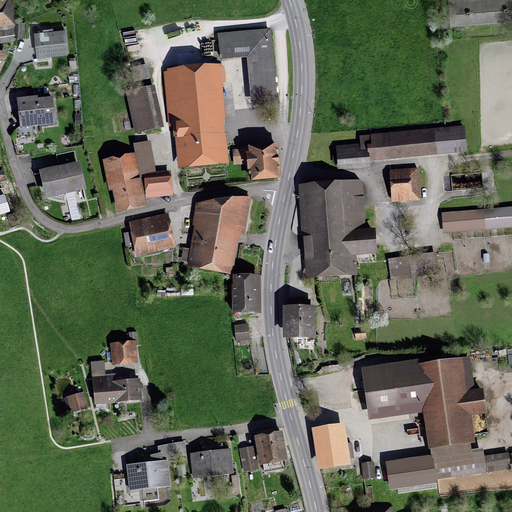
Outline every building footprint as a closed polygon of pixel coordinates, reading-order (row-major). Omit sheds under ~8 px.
[(0,0),(0,19),(14,17),(11,0),(0,0)] [(511,0),(451,0),(454,29),(511,23),(511,0)] [(14,36),(23,36),(23,22),(15,22),(14,36)] [(9,30),(0,31),(0,40),(11,39),(9,30)] [(69,31),(38,35),(40,60),(72,56),(69,31)] [(275,31),(221,36),(224,64),(252,62),(256,110),(282,107),(275,31)] [(141,39),(128,41),(129,49),(142,47),(141,39)] [(146,65),(131,68),(134,82),(149,78),(146,65)] [(223,69),(165,74),(169,129),(179,129),(182,172),(231,168),(223,69)] [(156,88),(128,94),(137,136),(165,130),(156,88)] [(57,99),(20,104),(24,132),(60,127),(57,99)] [(380,135),(383,158),(465,150),(463,127),(380,135)] [(383,158),(380,135),(361,137),(361,143),(335,146),(337,171),(372,168),(371,159),(383,158)] [(136,153),(141,176),(157,172),(150,141),(134,144),(136,153)] [(275,146),(247,149),(250,177),(278,175),(275,146)] [(244,149),(232,151),(234,167),(246,166),(244,149)] [(141,176),(136,153),(103,160),(110,192),(114,191),(118,211),(147,205),(141,176)] [(80,161),(39,170),(45,197),(86,188),(80,161)] [(420,170),(392,173),(395,205),(422,203),(420,170)] [(171,176),(145,179),(146,197),(173,195),(171,176)] [(364,183),(301,188),(309,282),(360,278),(358,259),(382,257),(380,230),(368,231),(364,183)] [(0,214),(10,211),(5,193),(0,194),(0,214)] [(213,199),(196,203),(193,224),(195,225),(188,266),(232,273),(238,233),(244,234),(250,195),(233,196),(213,199)] [(511,209),(444,215),(446,236),(511,230),(511,209)] [(172,216),(131,224),(139,259),(179,251),(172,216)] [(130,232),(122,234),(125,249),(133,247),(130,232)] [(435,255),(389,260),(391,280),(437,275),(435,255)] [(256,277),(231,277),(231,315),(256,315),(256,277)] [(318,307),(284,304),(284,337),(318,337),(318,307)] [(250,327),(236,329),(238,347),(252,346),(250,327)] [(138,331),(129,331),(130,344),(138,343),(138,331)] [(132,345),(114,347),(116,367),(134,365),(132,345)] [(438,467),(468,462),(464,437),(473,436),(469,415),(486,412),(483,393),(477,394),(472,360),(368,376),(373,411),(428,403),(438,467)] [(102,362),(92,362),(93,377),(103,377),(102,362)] [(116,383),(94,384),(95,402),(117,401),(116,383)] [(116,383),(117,401),(139,400),(138,383),(116,383)] [(86,395),(69,399),(73,415),(90,411),(86,395)] [(349,427),(316,433),(323,472),(355,467),(349,427)] [(286,435),(259,440),(265,472),(292,467),(286,435)] [(257,448),(240,451),(245,476),(261,473),(257,448)] [(233,452),(193,457),(196,480),(236,475),(233,452)] [(172,464),(129,467),(131,492),(174,488),(172,464)] [(436,481),(434,465),(404,469),(407,486),(436,481)] [(375,466),(364,467),(365,482),(377,481),(375,466)]
